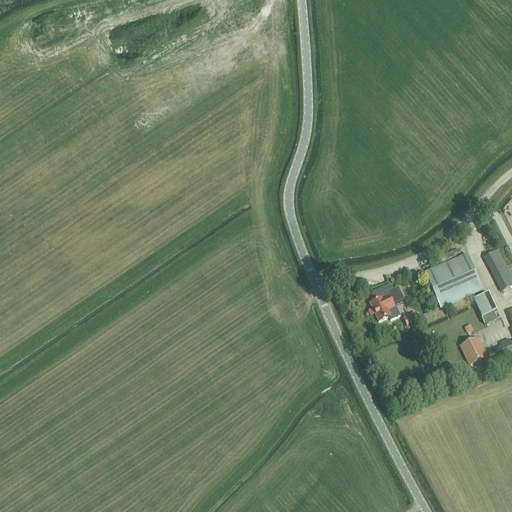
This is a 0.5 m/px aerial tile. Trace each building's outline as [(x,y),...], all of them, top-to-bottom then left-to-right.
[(497,252),(484,259),(502,294),(511,287),(511,281),(504,266),(497,252)] [(483,292),(467,255),(424,274),(441,311),(483,292)] [(375,316),(379,323),(389,319),(390,322),(400,317),(396,309),(398,304),(404,301),(398,288),(393,290),(391,285),(371,295),(375,303),(370,305),(372,310),(368,312),(371,318),(375,316)] [(488,294),(474,301),(482,320),(481,320),(484,325),(497,320),(494,314),(497,313),(488,294)] [(415,314),(404,320),(407,327),(419,322),(415,314)] [(465,329),(467,335),(473,332),(470,326),(465,329)] [(468,343),(460,347),(470,367),(485,359),(476,340),(468,343)] [(502,347),(494,351),(500,365),(508,362),(502,347)]
